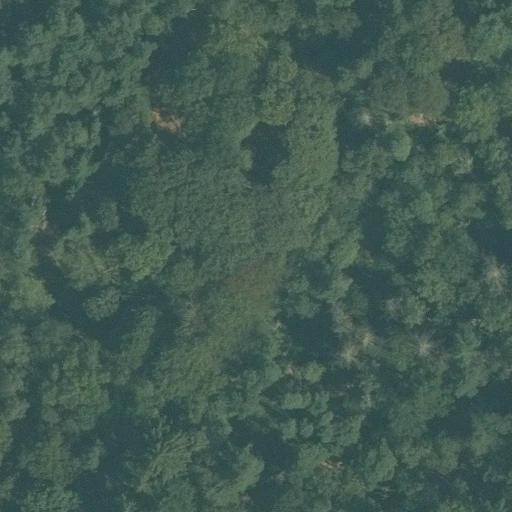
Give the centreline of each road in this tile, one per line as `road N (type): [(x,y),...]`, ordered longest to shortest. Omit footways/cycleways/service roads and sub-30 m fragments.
road 1 (unknown): [(193,0),(165,381)]
road 2 (track): [(0,284),(165,381)]
road 3 (track): [(147,511),(189,388)]
